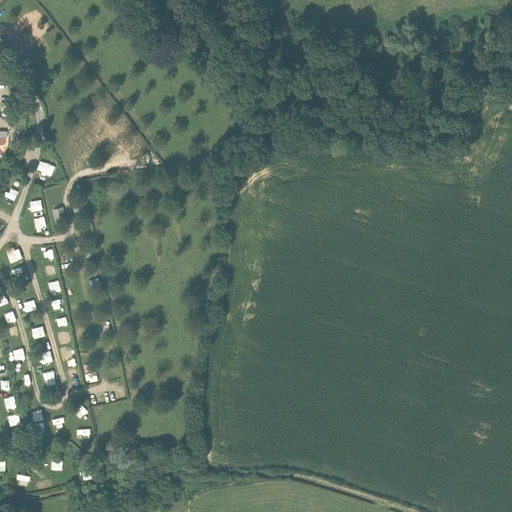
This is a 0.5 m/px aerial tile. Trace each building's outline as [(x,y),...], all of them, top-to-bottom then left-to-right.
[(52,175),(56,165),(42,158),(37,168),(52,175)] [(8,193),(17,197),(22,185),(13,181),(8,193)] [(33,199),(35,209),(43,207),(41,198),(33,199)] [(86,215),(83,203),(72,205),(75,218),(86,215)] [(51,209),(54,222),(65,219),(63,207),(51,209)] [(36,228),(48,225),(45,214),(34,217),(36,228)] [(11,261),(23,258),(20,247),(8,250),(11,261)] [(54,247),(43,248),(45,258),(55,256),(54,247)] [(52,293),(62,291),(60,279),(50,280),(52,293)] [(54,300),(57,310),(65,308),(63,298),(54,300)] [(12,338),(21,334),(18,324),(8,327),(12,338)] [(35,337),(47,334),(44,324),(33,327),(35,337)] [(24,347),(14,348),(15,359),(26,357),(24,347)] [(41,352),(44,362),(53,360),(50,349),(41,352)] [(67,352),(69,361),(77,360),(75,351),(67,352)] [(45,370),(47,384),(57,383),(55,369),(45,370)] [(15,395),(5,396),(7,408),(16,407),(15,395)] [(82,416),(88,409),(82,404),(76,411),(82,416)] [(37,417),(42,410),(36,405),(31,411),(37,417)] [(19,413),(9,414),(11,423),(20,422),(19,413)] [(64,415),(53,418),(56,428),(66,426),(64,415)] [(92,437),(92,427),(78,427),(78,437),(92,437)] [(52,458),(52,468),(64,469),(64,459),(52,458)] [(19,483),(29,484),(30,474),(20,473),(19,483)]
